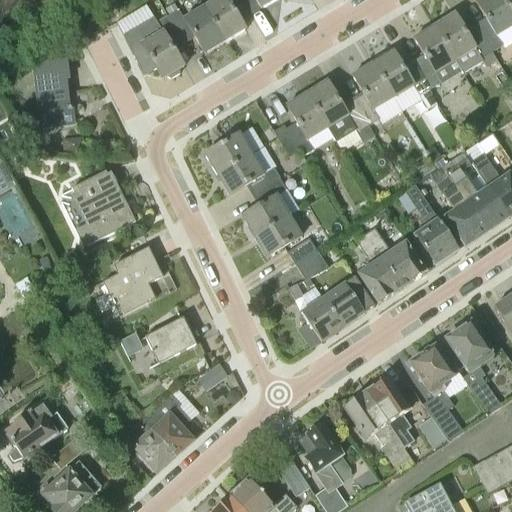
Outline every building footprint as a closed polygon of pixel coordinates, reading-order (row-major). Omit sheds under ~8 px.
[(0,0),(0,45),(90,5),(87,0),(0,0)] [(216,0),(203,8),(225,44),(245,32),(229,5),(236,0),(216,0)] [(254,0),(261,10),(278,0),(254,0)] [(497,39),(511,29),(511,17),(501,0),(480,0),(475,3),(486,22),(476,28),(491,54),(502,48),(497,39)] [(511,0),(501,0),(511,17),(511,0)] [(169,17),(178,12),(174,5),(165,11),(169,17)] [(204,56),(225,44),(203,8),(183,20),(178,12),(167,18),(183,44),(193,38),(204,56)] [(491,54),(476,28),(465,34),(454,16),(434,28),(456,64),(462,74),(482,62),(485,68),(496,62),(491,54)] [(183,44),(167,18),(156,25),(162,34),(141,47),(162,82),(183,69),(172,50),(183,44)] [(436,76),(456,64),(434,28),(413,41),(424,59),(414,65),(430,91),(440,85),(436,76)] [(430,91),(414,65),(403,72),(392,53),(372,66),(393,101),(413,90),(419,98),(430,91)] [(31,68),(38,130),(72,126),(71,112),(72,112),(71,108),(67,109),(64,81),(67,80),(65,63),(31,68)] [(393,101),(372,66),(352,78),(363,96),(352,103),(368,128),(398,110),(393,101)] [(374,139),(368,128),(352,103),(341,109),(326,84),(306,96),(328,132),(336,145),(355,133),(363,146),(374,139)] [(308,143),(328,132),(306,96),(286,108),(297,126),(286,133),(299,154),(302,159),(313,152),(308,143)] [(299,154),(286,133),(283,127),(272,134),(288,160),(299,154)] [(216,177),(251,156),(239,136),(204,157),(216,177)] [(81,138),(61,141),(62,154),(83,151),(81,138)] [(441,169),(485,235),(508,220),(487,189),(476,197),(461,173),(471,166),(464,154),(441,169)] [(251,198),(279,181),(273,171),(263,177),(251,156),(216,177),(229,198),(245,188),(251,198)] [(483,157),(471,166),(487,189),(508,220),(511,217),(511,174),(500,182),(500,181),(483,157)] [(440,158),(432,163),(437,170),(445,164),(440,158)] [(0,195),(15,188),(0,160),(0,195)] [(403,172),(399,165),(394,169),(398,175),(403,172)] [(451,213),(444,218),(465,249),(485,235),(441,169),(429,177),(441,197),(451,213)] [(74,232),(83,251),(135,225),(127,208),(123,210),(105,174),(71,191),(73,195),(70,197),(85,227),(74,232)] [(241,219),(253,239),(289,218),(277,198),(286,193),(279,181),(251,198),(258,209),(241,219)] [(426,228),(414,237),(435,269),(448,260),(447,259),(457,252),(446,235),(415,188),(405,195),(426,228)] [(289,218),(253,239),(266,260),(302,238),(289,218)] [(365,237),(401,291),(425,276),(404,245),(390,255),(374,230),(365,237)] [(371,267),(357,276),(378,307),(401,291),(365,237),(355,244),(371,267)] [(287,254),(294,267),(316,252),(308,241),(287,254)] [(119,319),(135,311),(150,304),(142,289),(162,280),(148,251),(113,268),(117,277),(102,284),(119,319)] [(316,252),(294,267),(305,283),(310,281),(328,271),(316,252)] [(52,268),(46,258),(38,262),(44,272),(52,268)] [(74,269),(72,262),(65,261),(61,266),(63,273),(70,274),(74,269)] [(13,286),(23,302),(35,294),(26,279),(13,286)] [(322,301),(342,331),(364,316),(373,309),(354,280),(345,286),(322,301)] [(305,283),(302,284),(307,291),(313,287),(313,286),(310,281),(305,283)] [(295,301),(301,298),(303,296),(296,285),(288,290),(295,301)] [(511,337),(511,336),(511,299),(511,298),(493,309),(511,337)] [(321,345),(342,331),(322,301),(301,315),(321,345)] [(144,339),(158,366),(196,347),(182,320),(144,339)] [(445,342),(468,376),(480,369),(477,364),(490,355),(470,325),(445,342)] [(134,371),(150,366),(140,336),(125,341),(134,371)] [(443,388),(455,380),(434,349),(409,366),(432,400),(422,407),(431,419),(446,441),(448,444),(462,434),(448,413),(453,408),(444,394),(446,392),(443,388)] [(95,360),(83,367),(89,377),(101,370),(95,360)] [(198,382),(205,393),(227,378),(219,367),(198,382)] [(410,430),(402,418),(409,412),(387,380),(365,395),(387,427),(403,450),(413,443),(406,433),(410,430)] [(468,389),(468,390),(488,418),(501,409),(482,381),(481,380),(468,389)] [(396,474),(412,464),(403,450),(387,427),(365,395),(344,410),(366,442),(373,437),(381,449),(379,450),(387,462),(388,462),(396,474)] [(150,431),(175,459),(193,443),(181,430),(189,423),(177,410),(179,408),(170,397),(156,409),(165,419),(150,431)] [(42,407),(30,416),(29,414),(13,426),(14,427),(8,431),(14,440),(10,444),(14,450),(9,457),(13,463),(21,459),(23,462),(40,450),(41,451),(68,432),(56,415),(51,419),(42,407)] [(433,450),(446,441),(431,419),(418,429),(433,450)] [(342,458),(321,428),(306,439),(307,440),(300,445),(309,458),(304,461),(325,491),(314,498),(323,511),(342,511),(347,509),(335,491),(341,486),(328,467),(342,458)] [(150,431),(131,448),(156,476),(175,459),(150,431)] [(59,472),(76,459),(94,445),(84,433),(67,447),(49,460),(59,472)] [(509,485),(511,482),(511,463),(505,451),(494,457),(509,485)] [(272,464),(295,500),(308,491),(285,455),(272,464)] [(498,490),(509,485),(494,457),(483,463),(498,490)] [(487,496),(498,490),(483,463),(472,469),(487,496)] [(76,511),(101,490),(87,475),(78,464),(51,488),(52,488),(41,498),(52,509),(49,511),(76,511)] [(0,498),(8,492),(0,481),(0,498)] [(239,511),(294,511),(295,511),(285,499),(273,510),(262,498),(263,496),(261,494),(260,495),(248,482),(228,500),(239,511)] [(406,511),(442,511),(450,508),(439,486),(403,506),(406,511)] [(239,511),(228,500),(214,511),(239,511)]
